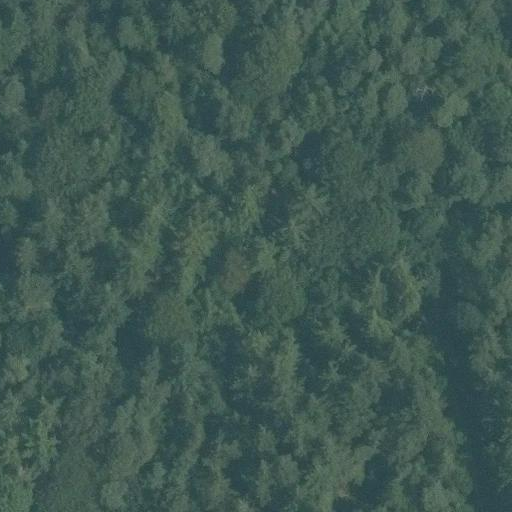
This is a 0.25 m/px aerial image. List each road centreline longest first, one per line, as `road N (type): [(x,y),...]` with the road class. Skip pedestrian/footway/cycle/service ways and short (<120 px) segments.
road 1 (track): [(386,238),(309,206),(128,94),(76,52),(46,0)]
road 2 (track): [(478,511),(449,399),(437,296)]
road 3 (track): [(511,373),(386,238)]
